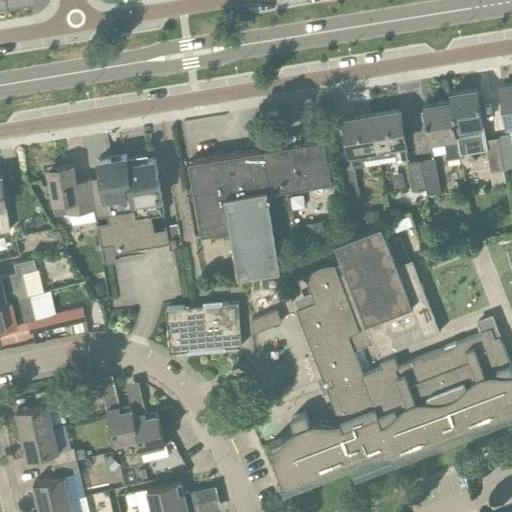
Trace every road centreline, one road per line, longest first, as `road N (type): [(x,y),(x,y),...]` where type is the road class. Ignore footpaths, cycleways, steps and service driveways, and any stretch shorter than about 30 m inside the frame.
road 1 (residential): [(0,132),(511,44)]
road 2 (tertiary): [(0,85),(511,2)]
road 3 (residential): [(249,511),(204,416),(156,366),(98,351),(0,371)]
road 4 (residential): [(241,0),(76,29)]
